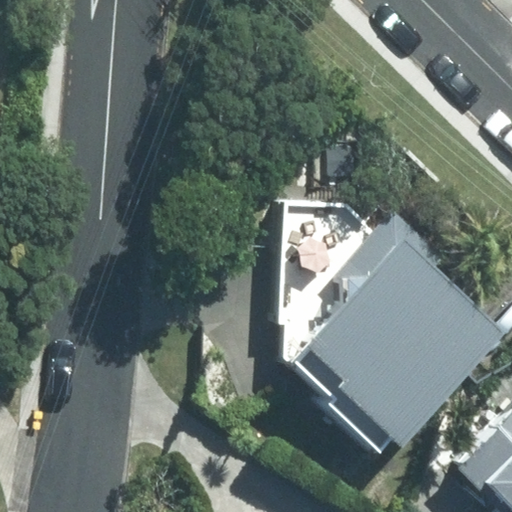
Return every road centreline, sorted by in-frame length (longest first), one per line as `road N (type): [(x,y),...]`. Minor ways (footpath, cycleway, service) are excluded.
road 1 (residential): [(116,0),(97,424),(78,511)]
road 2 (residential): [(426,0),(511,84)]
